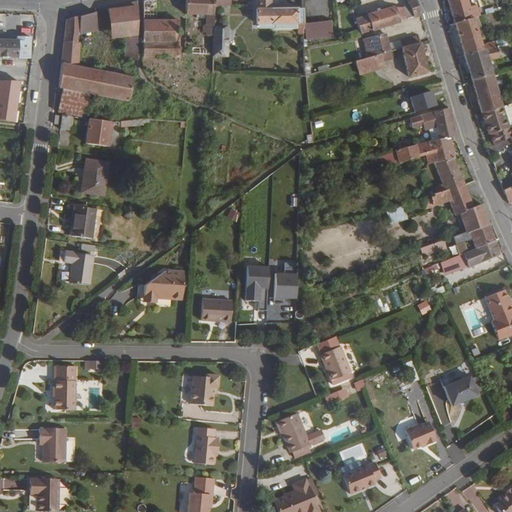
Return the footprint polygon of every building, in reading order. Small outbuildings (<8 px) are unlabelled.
[(142,56),(177,57),(177,53),(177,21),(155,20),(155,0),(146,0),(142,1),(142,56)] [(185,0),(185,14),(213,15),(212,0),(185,0)] [(213,16),(223,15),(223,11),(223,7),(228,6),(228,0),(212,0),(213,15),(213,16)] [(267,0),(254,0),(254,10),(255,25),(301,24),(301,21),(300,8),(285,8),(285,4),(268,5),(267,0)] [(405,2),(406,4),(411,19),(419,17),(414,2),(412,0),(409,0),(405,1),(405,2)] [(477,3),(469,5),(467,0),(447,0),(454,23),(473,17),(480,15),(477,3)] [(503,7),(507,7),(503,0),(479,0),(483,8),(497,2),(500,9),(503,7)] [(137,34),(137,1),(106,10),(111,38),(130,35),(137,34)] [(391,9),(366,17),(371,32),(411,19),(406,4),(405,5),(406,6),(400,10),(391,10),(391,9)] [(95,32),(96,12),(79,17),(77,35),(95,32)] [(81,39),(77,38),(77,35),(79,17),(65,21),(58,88),(63,89),(88,94),(130,102),(132,78),(77,66),(78,48),(79,46),(82,46),(82,43),(81,43),(81,39)] [(366,17),(354,20),(359,35),(371,32),(366,17)] [(487,42),(481,44),(473,17),(454,23),(461,45),(458,46),(460,53),(463,52),(463,55),(474,52),(485,49),(497,46),(502,44),(500,38),(487,42)] [(332,37),(331,20),(301,21),(301,24),(302,38),(332,37)] [(225,56),(226,30),(212,30),(212,55),(225,56)] [(129,61),(137,61),(137,38),(137,34),(130,35),(130,39),(129,61)] [(360,40),(359,41),(364,59),(389,51),(387,46),(383,34),(360,40)] [(0,57),(21,58),(29,59),(30,38),(16,37),(16,41),(0,40),(0,57)] [(398,41),(398,43),(387,46),(389,51),(393,50),(400,48),(417,44),(416,37),(398,41)] [(425,72),(417,44),(400,48),(407,77),(425,72)] [(463,55),(471,79),(493,73),(488,59),(507,54),(505,44),(502,44),(497,46),(485,49),(474,52),(463,55)] [(353,62),(357,76),(382,69),(380,64),(396,59),(393,50),(389,51),(364,59),(353,62)] [(29,77),(31,65),(21,65),(19,75),(29,77)] [(493,73),(471,79),(481,112),(502,104),(493,73)] [(394,91),(392,83),(387,84),(380,86),(382,94),(394,91)] [(74,116),(82,118),(88,94),(63,89),(57,114),(63,115),(74,116)] [(422,108),(417,89),(365,104),(370,123),(422,108)] [(511,103),(511,101),(502,104),(508,128),(511,126),(511,103)] [(482,126),(485,125),(491,145),(510,135),(511,134),(511,126),(508,128),(502,104),(481,112),(484,121),(480,122),(482,126)] [(453,138),(447,109),(405,122),(406,125),(409,125),(410,129),(421,127),(422,132),(434,129),(437,142),(446,140),(453,138)] [(74,116),(63,115),(60,130),(72,131),(74,116)] [(107,147),(111,122),(89,119),(85,144),(107,147)] [(511,134),(510,135),(491,145),(485,147),(488,156),(497,152),(498,148),(511,141),(511,146),(511,159),(511,160),(511,161),(511,134)] [(263,148),(266,140),(254,135),(250,143),(263,148)] [(446,140),(437,142),(427,143),(419,146),(421,154),(428,152),(429,155),(424,157),(426,166),(432,164),(452,160),(446,140)] [(416,159),(413,147),(390,153),(393,165),(416,159)] [(84,160),(82,169),(78,192),(100,195),(105,163),(84,160)] [(440,186),(430,189),(432,195),(461,185),(452,163),(452,160),(432,164),(440,186)] [(479,207),(471,209),(461,185),(432,195),(433,198),(402,206),(403,210),(418,206),(420,210),(447,202),(452,217),(456,216),(463,234),(466,234),(486,226),(479,207)] [(508,203),(511,200),(511,185),(503,190),(508,203)] [(403,210),(402,206),(384,210),(387,223),(406,218),(403,210)] [(92,211),(74,207),(69,237),(88,240),(92,211)] [(238,214),(230,209),(227,216),(235,220),(238,214)] [(486,226),(466,234),(472,250),(492,242),(486,226)] [(420,249),(424,258),(432,255),(446,249),(443,241),(420,249)] [(472,250),(461,254),(465,266),(466,269),(497,256),(492,242),(472,250)] [(92,248),(79,246),(78,252),(91,254),(92,248)] [(60,262),(69,264),(66,284),(85,287),(90,257),(61,252),(60,262)] [(449,259),(448,254),(434,259),(436,264),(439,263),(440,263),(449,259)] [(449,259),(440,263),(444,274),(465,266),(461,254),(449,259)] [(143,288),(143,296),(147,296),(148,300),(154,300),(155,296),(181,297),(182,270),(158,268),(143,288)] [(268,273),(267,318),(293,319),(293,300),(300,300),(301,274),(268,273)] [(511,310),(502,289),(484,296),(494,320),(491,321),(498,339),(511,333),(511,310)] [(230,299),(201,297),(200,318),(229,320),(230,299)] [(427,301),(418,306),(423,315),(432,310),(427,301)] [(476,345),(469,347),(473,357),(479,355),(476,345)] [(340,346),(320,354),(330,381),(350,372),(340,346)] [(101,370),(102,361),(85,361),(85,370),(101,370)] [(50,390),(52,390),(52,409),(72,410),(73,365),(51,364),(50,390)] [(217,376),(205,375),(205,377),(192,376),(189,405),(212,407),(213,395),(213,388),(216,388),(217,376)] [(477,394),(470,375),(444,386),(452,405),(460,401),(469,398),(477,394)] [(362,381),(356,383),(359,390),(365,388),(362,381)] [(328,406),(350,397),(347,388),(325,397),(328,406)] [(310,444),(297,413),(277,421),(283,435),(287,443),(289,442),(293,452),(310,444)] [(133,418),(133,426),(140,427),(141,418),(133,418)] [(405,430),(413,449),(421,445),(426,443),(427,445),(437,441),(429,422),(419,426),(418,424),(405,430)] [(213,428),(194,426),(193,435),(195,436),(192,462),(211,464),(212,454),(212,448),(215,448),(216,437),(212,437),(213,428)] [(63,427),(36,427),(36,439),(40,439),(40,443),(39,461),(62,461),(63,427)] [(384,447),(378,450),(381,456),(387,454),(384,447)] [(382,476),(375,461),(344,474),(352,492),(377,482),(375,478),(382,476)] [(60,479),(31,478),(31,491),(36,491),(35,495),(35,511),(59,511),(60,479)] [(312,478),(307,480),(314,496),(319,494),(312,478)] [(320,511),(306,479),(293,484),(297,492),(274,502),(278,511),(306,511),(307,511),(320,511)] [(211,485),(193,483),(192,493),(187,492),(185,511),(206,511),(207,507),(207,503),(210,503),(211,485)] [(511,511),(511,488),(511,489),(511,491),(506,495),(499,500),(501,502),(494,506),(498,511),(511,511)]
